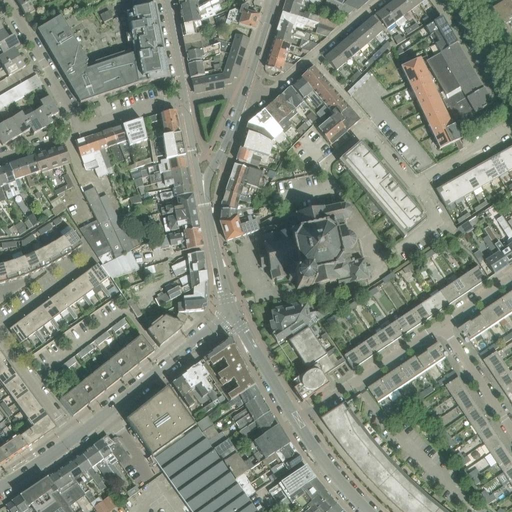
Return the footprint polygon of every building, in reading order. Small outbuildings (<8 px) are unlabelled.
[(15,0),(26,16),(35,11),(29,0),(15,0)] [(180,5),(179,5),(182,17),(198,13),(218,4),(223,2),(221,0),(217,0),(216,0),(214,0),(209,2),(208,0),(204,0),(196,2),(180,5)] [(354,9),(344,4),(342,6),(330,0),(326,0),(324,4),(346,17),(354,9)] [(348,0),(344,4),(354,9),(357,11),(370,0),(348,0)] [(395,0),(392,3),(403,17),(411,11),(402,0),(395,0)] [(402,0),(411,11),(419,4),(415,0),(402,0)] [(505,0),(499,0),(496,2),(498,6),(508,23),(511,20),(511,10),(506,1),(505,0)] [(300,6),(286,1),(282,13),(296,18),(296,17),(307,20),(309,13),(304,12),(303,14),(298,12),(300,6)] [(392,3),(384,9),(394,23),(398,28),(406,22),(403,17),(392,3)] [(198,13),(182,17),(183,26),(195,24),(213,17),(215,16),(213,12),(220,10),(218,4),(198,13)] [(61,17),(37,31),(80,104),(98,98),(105,96),(139,84),(169,78),(155,5),(132,9),(133,11),(126,12),(134,51),(93,65),(86,67),(85,67),(83,62),(84,62),(83,59),(85,58),(61,17)] [(247,12),(248,7),(244,6),(242,7),(240,11),(236,9),(228,13),(227,17),(225,16),(216,20),(219,29),(225,27),(230,25),(231,22),(239,24),(238,25),(252,29),(254,30),(259,15),(247,12)] [(500,28),(508,23),(498,6),(490,11),(500,28)] [(394,23),(384,9),(375,15),(386,30),(394,23)] [(100,16),(104,23),(113,18),(109,11),(100,16)] [(316,34),(327,37),(334,29),(318,23),(307,20),(296,17),(296,18),(282,13),(279,23),(295,28),(303,30),(304,26),(317,30),(316,34)] [(309,13),(307,20),(318,23),(335,29),(341,24),(309,13)] [(181,26),(183,37),(205,33),(203,27),(210,24),(211,27),(215,26),(213,17),(195,24),(183,26),(181,26)] [(425,28),(430,36),(447,26),(441,17),(425,28)] [(383,31),(372,18),(364,24),(375,37),(383,31)] [(295,28),(279,23),(276,32),(292,37),(301,40),(309,42),(311,36),(294,31),(295,28)] [(356,31),(367,44),(375,37),(364,24),(356,31)] [(409,29),(411,33),(419,28),(416,24),(409,29)] [(447,27),(447,26),(430,36),(435,45),(452,35),(451,33),(449,31),(447,27)] [(0,44),(8,39),(3,30),(0,32),(0,44)] [(348,38),(359,51),(367,44),(356,31),(348,38)] [(276,32),(273,40),(290,46),(292,37),(276,32)] [(207,40),(205,33),(183,37),(184,46),(201,42),(207,40)] [(246,49),(249,39),(236,35),(233,45),(246,49)] [(393,39),(392,39),(397,46),(405,40),(404,37),(404,36),(401,38),(399,35),(393,39)] [(435,45),(440,54),(457,44),(456,42),(454,40),(452,35),(435,45)] [(8,39),(0,44),(0,49),(3,55),(14,49),(19,46),(14,36),(8,39)] [(340,45),(352,58),(359,51),(348,38),(340,45)] [(184,46),(186,53),(196,51),(196,52),(199,51),(198,50),(202,50),(210,47),(207,40),(201,42),(184,46)] [(273,40),(270,50),(293,57),(296,48),(290,46),(273,40)] [(301,40),(299,48),(301,49),(310,52),(318,45),(309,42),(301,40)] [(196,51),(186,53),(188,62),(204,59),(203,56),(214,52),(215,56),(219,55),(219,44),(216,45),(210,47),(202,50),(198,50),(199,51),(196,52),(196,51)] [(457,44),(440,54),(426,61),(443,93),(439,95),(447,110),(449,109),(458,123),(460,122),(462,124),(470,120),(471,122),(470,123),(472,122),(473,122),(477,120),(481,117),(483,115),(485,113),(484,113),(487,110),(486,108),(491,104),(492,105),(493,105),(483,89),(457,45),(457,44)] [(243,59),(246,49),(233,45),(229,55),(243,59)] [(333,51),(344,64),(352,58),(340,45),(333,51)] [(383,47),(376,54),(379,57),(382,54),(386,50),(383,47)] [(0,56),(0,61),(3,68),(20,58),(14,49),(3,55),(0,56)] [(270,50),(268,58),(293,66),(297,63),(297,62),(292,61),(293,57),(270,50)] [(325,58),(336,71),(344,64),(333,51),(325,58)] [(243,59),(229,55),(226,65),(240,69),(243,59)] [(21,70),(24,68),(25,67),(20,58),(3,68),(9,77),(21,70)] [(293,66),(268,58),(265,67),(281,72),(284,73),(284,74),(293,66)] [(457,135),(453,127),(452,128),(420,60),(420,59),(409,64),(403,67),(401,68),(439,149),(438,149),(439,150),(455,142),(460,140),(460,139),(459,140),(459,139),(457,135)] [(191,78),(204,76),(201,62),(188,64),(191,78)] [(236,79),(240,69),(226,65),(223,74),(233,78),(236,79)] [(325,108),(328,112),(332,117),(316,131),(330,146),(347,132),(360,121),(314,67),(300,79),(321,104),(325,108)] [(225,85),(223,74),(212,77),(215,90),(225,88),(224,85),(225,85)] [(223,74),(225,85),(232,84),(233,78),(223,74)] [(31,78),(27,81),(33,90),(42,84),(37,75),(31,78)] [(204,92),(215,90),(212,77),(202,79),(204,92)] [(202,79),(191,81),(194,92),(196,94),(204,92),(202,79)] [(321,104),(300,79),(292,86),(303,99),(305,96),(316,108),(321,104)] [(23,95),(33,90),(27,81),(18,86),(23,95)] [(18,86),(9,91),(15,102),(24,97),(23,95),(18,86)] [(290,87),(283,93),(281,95),(286,100),(284,102),(286,105),(288,103),(294,110),(300,106),(302,109),(306,106),(290,87)] [(3,95),(0,96),(0,97),(5,106),(8,104),(3,95)] [(286,100),(281,95),(272,103),(277,108),(275,109),(277,112),(279,111),(287,121),(296,114),(294,110),(288,103),(286,105),(284,102),(286,100)] [(58,112),(49,97),(40,102),(43,108),(49,119),(58,114),(59,113),(58,113),(58,112)] [(277,108),(272,103),(263,110),(268,116),(266,117),(268,120),(270,118),(279,129),(283,134),(289,130),(287,128),(291,125),(287,121),(279,111),(277,112),(275,109),(277,108)] [(21,113),(30,130),(33,135),(43,129),(34,113),(31,108),(21,113)] [(43,108),(34,113),(43,129),(52,124),(49,119),(43,108)] [(317,116),(320,119),(328,112),(325,108),(317,116)] [(268,116),(263,110),(247,124),(261,129),(269,137),(272,139),(279,145),(286,138),(283,134),(270,118),(268,120),(266,117),(268,116)] [(146,129),(162,126),(178,123),(176,111),(160,114),(144,119),(146,129)] [(311,123),(316,118),(311,112),(306,117),(311,123)] [(21,135),(30,130),(21,113),(12,119),(21,135)] [(21,135),(12,119),(3,124),(12,140),(21,135)] [(142,120),(132,123),(122,126),(131,151),(148,146),(142,120)] [(304,122),(295,131),(300,136),(302,135),(309,128),(308,128),(305,124),(304,122)] [(178,123),(162,126),(163,131),(152,133),(154,138),(162,137),(180,134),(178,123)] [(3,124),(0,125),(0,142),(2,146),(3,146),(12,140),(3,124)] [(247,124),(245,131),(259,136),(269,142),(272,139),(269,137),(261,129),(247,124)] [(122,126),(112,130),(119,145),(123,156),(132,153),(131,151),(122,126)] [(112,130),(102,133),(108,149),(111,148),(117,163),(123,161),(118,146),(119,145),(112,130)] [(245,131),(240,148),(268,157),(272,144),(269,142),(259,136),(245,131)] [(102,133),(93,136),(94,140),(96,140),(97,143),(96,143),(103,163),(106,170),(112,168),(105,150),(108,149),(102,133)] [(151,151),(183,145),(180,134),(162,137),(163,142),(155,144),(154,138),(150,139),(151,151)] [(93,136),(84,139),(93,161),(95,161),(98,169),(94,170),(98,178),(108,174),(106,170),(103,163),(96,143),(97,143),(96,140),(94,140),(93,136)] [(85,165),(93,161),(84,139),(75,142),(81,157),(82,157),(85,165)] [(459,151),(459,152),(464,149),(464,148),(463,148),(460,140),(455,142),(459,151)] [(406,237),(426,220),(403,193),(400,189),(398,186),(387,173),(360,142),(340,159),(340,160),(338,162),(404,239),(406,237)] [(183,145),(151,151),(153,162),(158,161),(157,157),(165,155),(166,160),(185,157),(183,150),(183,145)] [(64,146),(63,146),(33,157),(35,164),(42,174),(70,164),(64,146)] [(240,148),(236,160),(258,167),(260,163),(266,165),(268,157),(240,148)] [(498,155),(508,173),(511,170),(511,159),(507,150),(506,150),(507,150),(498,155)] [(489,160),(499,178),(508,173),(498,155),(497,155),(498,155),(490,160),(489,160)] [(33,157),(24,159),(35,187),(41,185),(37,175),(42,174),(35,164),(33,157)] [(147,171),(141,172),(143,179),(148,178),(187,170),(185,157),(166,160),(159,161),(160,166),(154,167),(146,168),(147,171)] [(35,187),(24,159),(17,162),(23,178),(26,177),(31,188),(35,187)] [(480,165),(490,183),(499,178),(489,160),(481,165),(480,165)] [(17,162),(9,165),(20,195),(20,196),(24,201),(28,198),(24,193),(19,179),(23,178),(17,162)] [(129,172),(136,169),(137,169),(135,164),(128,167),(129,172)] [(9,165),(2,167),(8,185),(9,185),(11,191),(13,190),(15,197),(20,195),(9,165)] [(248,169),(234,165),(232,172),(229,181),(236,183),(235,185),(242,187),(243,185),(249,187),(264,192),(267,181),(262,179),(264,173),(248,168),(248,169)] [(490,183),(480,165),(480,166),(472,170),(471,170),(482,188),(490,183)] [(2,167),(0,167),(0,186),(1,188),(4,187),(8,200),(13,198),(11,191),(9,185),(8,185),(2,167)] [(133,181),(140,180),(136,169),(129,172),(133,181)] [(158,184),(189,178),(187,170),(148,178),(150,185),(158,184)] [(463,175),(462,175),(473,193),(482,188),(471,170),(471,171),(463,175)] [(67,185),(69,189),(74,187),(67,175),(63,177),(67,185)] [(454,180),(453,180),(464,198),(473,193),(462,175),(462,176),(454,180)] [(189,178),(158,184),(159,188),(173,186),(173,189),(190,186),(189,178)] [(136,188),(138,188),(143,187),(142,179),(140,180),(133,181),(136,188)] [(445,185),(455,203),(464,198),(453,180),(453,181),(445,185)] [(236,183),(229,181),(225,193),(239,198),(239,197),(246,199),(247,194),(249,187),(243,185),(242,187),(235,185),(236,183)] [(446,208),(455,203),(445,185),(444,185),(445,186),(436,190),(435,190),(446,208)] [(190,186),(173,189),(173,192),(159,195),(160,198),(161,200),(176,198),(192,194),(190,186)] [(94,188),(84,193),(96,220),(116,260),(131,252),(141,247),(131,226),(122,230),(115,233),(99,199),(94,188)] [(239,198),(225,193),(222,203),(230,205),(237,206),(238,202),(249,205),(250,200),(246,199),(239,197),(239,198)] [(173,207),(161,209),(162,217),(174,214),(180,213),(179,213),(195,210),(194,205),(195,204),(194,201),(193,201),(192,194),(176,198),(177,202),(172,203),(173,207)] [(115,233),(122,230),(107,195),(99,199),(115,233)] [(132,207),(142,203),(139,195),(129,199),(132,207)] [(221,204),(221,211),(235,212),(245,210),(248,210),(248,206),(246,206),(237,206),(230,205),(222,203),(221,204)] [(63,204),(55,209),(59,214),(66,210),(66,209),(64,206),(63,204)] [(365,266),(364,260),(351,263),(348,250),(350,249),(351,249),(352,248),(353,248),(353,247),(354,246),(355,245),(355,244),(355,243),(356,243),(356,242),(356,241),(356,240),(355,239),(355,238),(355,237),(354,236),(353,235),(353,234),(352,234),(351,233),(350,233),(348,232),(347,232),(346,232),(345,232),(344,229),(344,227),(343,227),(342,221),(343,221),(342,221),(348,220),(348,219),(351,214),(350,208),(345,205),(345,204),(323,209),(321,209),(297,215),(297,214),(295,215),(295,217),(296,217),(297,221),(289,223),(290,227),(276,230),(276,229),(276,228),(275,228),(274,227),(273,227),(272,227),(271,227),(263,229),(262,229),(262,230),(263,236),(262,237),(265,250),(255,253),(256,254),(258,253),(261,267),(258,268),(259,269),(268,267),(271,280),(287,277),(288,281),(290,282),(295,281),(297,290),(300,289),(309,287),(313,286),(314,287),(320,286),(320,285),(329,283),(330,284),(336,283),(336,281),(337,281),(338,286),(368,279),(366,271),(370,270),(369,265),(368,265),(368,266),(365,266)] [(180,213),(174,214),(175,218),(163,220),(165,227),(197,220),(196,215),(197,214),(196,212),(195,211),(195,210),(179,213),(180,213)] [(235,212),(221,211),(220,222),(235,219),(235,220),(238,219),(252,216),(251,210),(245,212),(245,210),(235,212)] [(33,215),(27,219),(29,221),(33,227),(39,224),(33,215)] [(235,219),(220,222),(224,234),(226,241),(242,236),(259,231),(259,230),(257,226),(256,224),(254,217),(250,217),(239,221),(238,219),(235,220),(235,219)] [(501,217),(496,221),(508,239),(506,243),(508,246),(511,252),(511,233),(509,228),(501,217)] [(62,223),(58,218),(53,222),(56,227),(62,223)] [(78,229),(84,237),(103,266),(116,260),(96,220),(78,229)] [(197,220),(165,227),(166,233),(178,231),(178,228),(182,228),(183,233),(199,230),(199,228),(199,227),(199,225),(198,224),(197,220)] [(29,230),(33,227),(29,221),(25,224),(29,230)] [(468,221),(457,229),(462,234),(472,227),(468,221)] [(15,227),(17,230),(20,235),(26,232),(20,223),(15,227)] [(142,231),(152,227),(151,226),(150,223),(140,227),(142,231)] [(151,226),(152,227),(153,231),(162,227),(160,223),(151,226)] [(50,224),(44,227),(47,233),(53,229),(50,224)] [(41,236),(47,233),(44,227),(38,231),(41,236)] [(488,227),(483,230),(487,236),(490,240),(507,266),(510,264),(511,262),(511,252),(508,246),(507,247),(504,244),(500,244),(488,227)] [(156,239),(150,242),(153,252),(182,246),(183,252),(202,248),(201,242),(202,241),(202,239),(201,238),(199,230),(183,233),(184,235),(175,237),(175,235),(169,236),(156,239)] [(59,232),(73,253),(83,245),(72,231),(63,237),(59,232)] [(72,253),(73,253),(59,232),(50,238),(53,243),(63,259),(72,253)] [(490,240),(485,244),(493,256),(485,261),(494,275),(507,266),(490,240)] [(453,252),(446,242),(446,241),(442,243),(443,245),(449,255),(453,252)] [(63,259),(53,243),(44,249),(44,248),(52,265),(62,259),(63,259)] [(51,265),(52,265),(44,248),(34,253),(41,270),(51,265)] [(131,252),(116,260),(103,266),(112,279),(140,270),(131,252)] [(41,270),(34,253),(24,258),(24,257),(24,258),(30,275),(41,270)] [(189,266),(204,265),(203,253),(187,256),(188,261),(171,268),(174,273),(189,266)] [(30,275),(24,258),(14,261),(13,261),(19,279),(30,275)] [(18,279),(19,279),(13,261),(3,265),(3,264),(8,282),(18,279)] [(104,272),(98,264),(89,270),(100,285),(102,284),(109,279),(104,272)] [(189,266),(174,273),(176,278),(189,272),(190,275),(206,274),(204,265),(189,266)] [(153,267),(143,270),(145,277),(155,274),(153,267)] [(487,280),(478,267),(468,273),(477,286),(487,280)] [(100,285),(89,270),(81,276),(92,291),(99,286),(102,291),(106,289),(102,284),(100,285)] [(467,293),(477,286),(468,273),(459,279),(467,293)] [(159,298),(155,300),(158,307),(170,301),(193,289),(207,282),(206,274),(190,275),(179,280),(183,289),(181,290),(180,287),(174,290),(169,293),(165,295),(164,293),(157,296),(159,298)] [(86,296),(92,291),(81,276),(73,282),(84,297),(86,296)] [(467,293),(459,279),(449,286),(458,299),(467,293)] [(84,297),(73,282),(65,288),(76,303),(83,298),(86,303),(89,301),(86,296),(84,297)] [(207,282),(193,289),(193,297),(183,298),(184,304),(206,302),(207,282)] [(448,305),(458,299),(449,286),(440,292),(448,305)] [(114,287),(107,291),(109,294),(108,295),(110,298),(118,292),(114,287)] [(70,307),(76,303),(65,288),(57,294),(68,309),(70,307)] [(373,296),(370,292),(364,296),(365,297),(367,300),(373,296)] [(448,305),(440,292),(430,299),(439,312),(448,305)] [(68,309),(57,294),(49,300),(60,315),(66,310),(70,315),(73,313),(70,307),(68,309)] [(511,313),(511,299),(509,295),(499,301),(509,316),(511,313)] [(429,318),(439,312),(430,299),(421,305),(429,318)] [(52,320),(53,319),(60,315),(49,300),(41,306),(52,320)] [(509,316),(499,301),(490,308),(499,322),(509,316)] [(133,305),(132,302),(128,304),(137,318),(142,314),(135,304),(133,305)] [(206,302),(184,304),(178,304),(178,313),(203,311),(203,312),(206,303),(206,302)] [(301,305),(275,310),(275,312),(272,313),(274,322),(270,323),(273,334),(272,335),(277,342),(290,334),(295,331),(297,334),(317,321),(330,313),(329,310),(306,314),(308,313),(307,309),(305,308),(305,306),(301,307),(301,305)] [(354,309),(351,305),(345,309),(346,310),(348,313),(354,309)] [(429,318),(421,305),(411,312),(420,325),(429,318)] [(52,320),(41,306),(33,312),(44,326),(50,322),(54,327),(57,324),(53,319),(52,320)] [(499,322),(490,308),(480,314),(490,329),(499,322)] [(36,332),(37,331),(44,326),(33,312),(25,318),(36,332)] [(410,331),(420,325),(411,312),(401,318),(410,331)] [(176,319),(174,322),(180,324),(183,326),(187,317),(178,313),(177,316),(176,319)] [(490,329),(480,314),(470,321),(480,335),(490,329)] [(36,332),(25,318),(17,324),(28,338),(34,333),(38,339),(41,336),(37,331),(36,332)] [(156,344),(166,335),(180,324),(174,322),(170,320),(164,318),(147,332),(148,334),(156,344)] [(410,331),(401,318),(392,324),(401,337),(410,331)] [(480,335),(470,321),(461,327),(463,330),(460,331),(465,338),(467,336),(471,342),(480,335)] [(19,344),(28,338),(17,324),(9,330),(19,344)] [(183,326),(180,324),(166,335),(170,340),(180,331),(179,329),(181,325),(183,326)] [(391,344),(401,337),(392,324),(382,331),(391,344)] [(307,329),(293,338),(288,341),(289,343),(293,349),(312,336),(307,329)] [(391,344),(382,331),(373,337),(381,350),(391,344)] [(170,340),(166,335),(156,344),(159,348),(170,340)] [(502,339),(505,344),(511,340),(508,335),(502,339)] [(141,336),(125,349),(136,363),(137,363),(139,365),(139,364),(154,353),(154,352),(141,336)] [(293,349),(298,356),(317,343),(312,336),(293,349)] [(372,357),(381,350),(373,337),(363,344),(372,357)] [(219,347),(216,349),(220,355),(234,345),(230,338),(224,342),(224,343),(218,347),(219,347)] [(303,363),(322,351),(317,343),(298,356),(303,363)] [(498,343),(489,348),(492,352),(500,347),(498,343)] [(372,357),(363,344),(354,350),(362,363),(372,357)] [(436,344),(426,350),(436,365),(446,358),(442,353),(444,351),(440,345),(438,346),(436,344)] [(220,355),(208,363),(212,368),(223,361),(225,364),(239,355),(238,352),(236,349),(234,345),(220,355)] [(303,363),(308,371),(325,360),(327,358),(338,351),(335,347),(324,354),(322,351),(303,363)] [(136,364),(136,363),(125,349),(108,362),(120,377),(121,376),(122,378),(123,378),(137,366),(136,364)] [(198,364),(201,368),(220,355),(216,349),(213,351),(211,352),(212,353),(209,354),(206,357),(205,358),(203,359),(203,360),(200,361),(199,362),(198,363),(198,364)] [(353,369),(362,363),(354,350),(344,356),(353,369)] [(426,350),(417,357),(426,371),(436,365),(426,350)] [(0,377),(12,369),(6,361),(5,360),(0,353),(0,377)] [(497,353),(484,361),(490,371),(503,362),(497,353)] [(227,369),(217,376),(220,381),(244,366),(244,365),(245,365),(242,361),(243,361),(241,358),(239,355),(225,364),(224,364),(227,369)] [(417,357),(407,363),(417,377),(426,371),(417,357)] [(329,384),(328,382),(324,376),(326,375),(345,362),(342,358),(332,365),(327,358),(325,360),(308,371),(293,381),(297,387),(293,389),(302,403),(305,401),(309,398),(329,385),(329,384)] [(108,362),(92,375),(103,390),(104,389),(106,391),(120,379),(121,379),(119,377),(120,377),(108,362)] [(503,362),(490,371),(497,381),(510,372),(503,362)] [(407,363),(398,370),(407,384),(417,377),(407,363)] [(189,370),(209,394),(212,392),(204,381),(208,378),(205,373),(201,368),(198,364),(195,365),(193,367),(193,368),(189,370)] [(220,381),(218,382),(221,387),(232,380),(234,384),(249,376),(249,375),(250,375),(248,372),(246,369),(247,369),(244,366),(220,381)] [(0,383),(3,388),(18,377),(12,369),(0,377),(0,383)] [(183,375),(180,377),(192,392),(195,390),(202,400),(208,396),(207,395),(209,394),(189,370),(186,373),(183,375)] [(398,370),(388,376),(398,390),(407,384),(398,370)] [(457,376),(455,372),(446,377),(449,381),(457,376)] [(511,374),(510,372),(497,381),(503,390),(511,384),(511,374)] [(92,375),(75,388),(87,403),(88,402),(89,404),(90,404),(104,393),(104,392),(103,390),(92,375)] [(216,376),(212,379),(216,384),(218,382),(220,381),(217,376),(216,376)] [(229,396),(227,397),(230,402),(255,385),(252,381),(253,381),(251,378),(249,376),(234,384),(233,385),(237,390),(229,396)] [(388,376),(378,382),(388,397),(398,390),(388,376)] [(23,385),(18,377),(3,388),(9,396),(23,385)] [(175,382),(172,384),(189,410),(194,406),(187,396),(191,393),(192,392),(180,377),(181,378),(178,379),(175,381),(175,382)] [(438,383),(440,387),(449,381),(446,377),(438,383)] [(452,396),(465,388),(459,378),(446,387),(452,396)] [(388,397),(378,382),(369,389),(378,403),(388,397)] [(511,384),(503,390),(510,400),(511,398),(511,384)] [(15,404),(29,393),(23,385),(9,396),(15,404)] [(244,404),(245,406),(260,395),(255,385),(230,402),(229,403),(227,404),(226,405),(229,411),(237,405),(239,408),(244,404)] [(195,426),(168,387),(166,388),(154,398),(153,399),(140,409),(139,410),(127,420),(127,419),(126,420),(131,427),(131,428),(135,434),(151,457),(195,426)] [(432,387),(426,391),(429,395),(434,391),(432,387)] [(86,404),(87,403),(75,388),(59,401),(72,418),(73,417),(87,406),(88,405),(86,404)] [(472,397),(465,388),(452,396),(459,406),(472,397)] [(420,395),(423,399),(429,395),(426,391),(420,395)] [(35,401),(29,393),(15,404),(21,412),(35,401)] [(248,411),(233,419),(236,424),(266,405),(260,395),(245,406),(248,411)] [(465,416),(478,407),(472,397),(459,406),(465,416)] [(41,409),(35,401),(21,412),(27,420),(41,409)] [(0,404),(0,405),(4,411),(8,408),(4,402),(0,404)] [(447,511),(431,498),(410,479),(390,459),(372,438),(355,415),(347,403),(322,420),(331,433),(359,468),(368,479),(389,501),(401,511),(447,511)] [(238,429),(241,433),(270,412),(266,405),(236,424),(239,429),(238,429)] [(481,410),(478,407),(465,416),(472,425),(485,416),(483,414),(481,410)] [(8,408),(4,411),(9,418),(13,415),(8,408)] [(33,427),(47,417),(41,409),(27,420),(32,428),(33,428),(33,427)] [(394,418),(400,414),(397,410),(391,414),(394,418)] [(241,433),(239,434),(243,439),(257,429),(256,428),(258,427),(260,431),(263,435),(264,437),(268,434),(268,433),(271,431),(272,431),(272,430),(277,427),(278,427),(271,414),(270,412),(241,433)] [(478,435),(491,426),(489,423),(487,419),(485,416),(472,425),(478,435)] [(32,428),(26,432),(26,433),(20,437),(28,448),(28,447),(32,445),(35,443),(42,438),(56,429),(47,417),(33,427),(33,428),(32,428)] [(15,418),(11,421),(16,427),(20,425),(15,418)] [(207,418),(196,426),(202,434),(212,428),(214,427),(207,418)] [(0,424),(0,429),(1,431),(19,454),(28,448),(20,437),(18,435),(15,438),(3,423),(0,424)] [(167,478),(174,488),(190,511),(255,511),(239,488),(234,482),(235,481),(223,464),(214,451),(208,443),(202,434),(196,426),(195,426),(151,457),(160,469),(164,474),(167,478)] [(497,435),(491,426),(478,435),(484,444),(497,435)] [(249,447),(248,447),(261,465),(291,446),(289,445),(289,444),(287,440),(282,434),(279,428),(278,427),(277,427),(272,430),(272,431),(271,431),(268,433),(268,434),(264,437),(256,442),(249,447)] [(218,436),(212,428),(202,434),(208,443),(218,436)] [(1,447),(11,459),(19,454),(1,431),(0,429),(0,439),(4,445),(1,447)] [(17,434),(18,435),(20,437),(26,433),(23,429),(17,434)] [(222,434),(218,436),(208,443),(214,451),(228,442),(222,434)] [(491,454),(504,445),(497,435),(484,444),(491,454)] [(111,442),(107,436),(102,439),(118,462),(120,464),(127,459),(127,456),(123,451),(120,450),(118,452),(116,448),(111,442)] [(116,438),(111,442),(116,448),(118,452),(120,450),(123,451),(127,456),(127,459),(120,464),(122,467),(132,460),(116,438)] [(118,462),(102,439),(101,441),(93,446),(114,476),(117,479),(121,476),(113,465),(117,463),(118,462)] [(228,442),(214,451),(223,464),(237,455),(238,454),(245,450),(243,446),(236,451),(229,441),(228,442)] [(510,454),(504,445),(491,454),(497,463),(510,454)] [(107,481),(114,476),(93,446),(83,454),(82,455),(92,469),(94,468),(98,465),(102,471),(101,472),(107,481)] [(281,463),(283,465),(297,455),(295,452),(293,451),(292,448),(291,446),(261,465),(260,466),(263,469),(277,460),(279,464),(281,463)] [(0,462),(2,465),(11,459),(1,447),(0,447),(0,462)] [(504,473),(511,467),(511,457),(510,454),(497,463),(504,473)] [(73,461),(72,461),(83,476),(84,477),(89,483),(93,480),(101,492),(106,488),(92,469),(82,455),(73,461)] [(237,455),(223,464),(235,481),(245,475),(256,469),(249,459),(244,463),(245,464),(244,465),(241,461),(237,455)] [(302,462),(297,455),(283,465),(285,468),(269,478),(271,480),(272,483),(274,481),(302,462)] [(464,458),(460,461),(463,467),(471,461),(467,456),(464,458)] [(84,477),(83,476),(72,461),(64,467),(80,488),(85,496),(88,500),(93,497),(85,486),(89,483),(84,477)] [(288,499),(316,480),(313,477),(311,478),(310,477),(309,476),(311,474),(310,473),(306,466),(305,467),(303,468),(291,477),(270,492),(274,497),(283,491),(288,499)] [(85,496),(80,488),(64,467),(56,473),(76,502),(85,496)] [(476,469),(469,474),(472,480),(476,477),(480,475),(476,469)] [(68,507),(76,502),(56,473),(48,478),(67,505),(68,507)] [(235,481),(242,491),(251,484),(245,475),(235,481)] [(39,483),(19,497),(26,506),(30,504),(36,511),(71,511),(68,507),(67,505),(48,478),(44,481),(39,483)] [(324,490),(316,480),(288,499),(290,502),(291,504),(301,498),(305,503),(310,499),(311,501),(324,490)] [(257,493),(251,484),(242,491),(248,499),(257,493)] [(136,486),(127,493),(131,498),(140,491),(136,486)] [(317,510),(330,498),(326,492),(324,490),(311,501),(310,501),(311,502),(307,505),(311,510),(308,511),(317,511),(319,511),(317,510)] [(489,496),(485,499),(489,504),(491,503),(496,500),(492,494),(489,496)] [(110,495),(102,501),(110,511),(118,506),(110,495)] [(10,503),(5,506),(9,511),(30,511),(26,506),(19,497),(17,498),(10,503)] [(319,511),(317,511),(329,511),(337,506),(330,498),(317,510),(319,511)] [(109,511),(110,511),(102,501),(93,507),(96,511),(109,511)]
